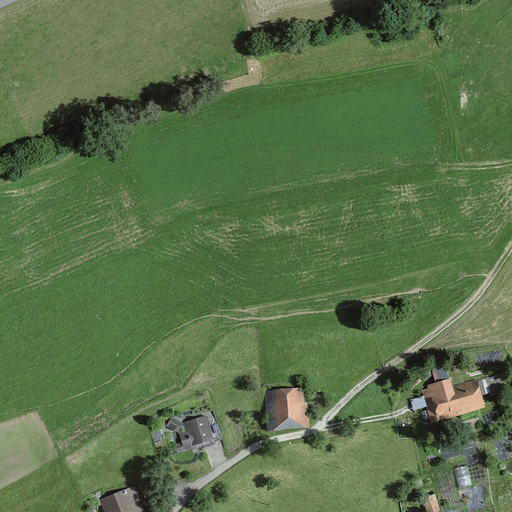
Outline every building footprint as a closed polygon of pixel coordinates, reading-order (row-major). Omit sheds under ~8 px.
[(426,405),(429,416),(479,403),(474,385),(451,391),(449,381),(429,386),(433,403),(426,405)] [(296,391),(285,392),(285,390),(264,391),(266,425),(306,423),(304,404),(297,404),(296,391)] [(178,433),(182,448),(220,437),(216,423),(208,425),(205,415),(183,421),(186,431),(178,433)] [(172,417),(167,425),(176,430),(180,422),(172,417)] [(459,488),(472,486),(468,464),(455,467),(459,488)] [(107,511),(131,511),(129,506),(138,502),(132,487),(102,499),(107,511)] [(423,497),(426,507),(436,504),(432,494),(423,497)] [(87,500),(90,507),(100,504),(97,496),(87,500)]
